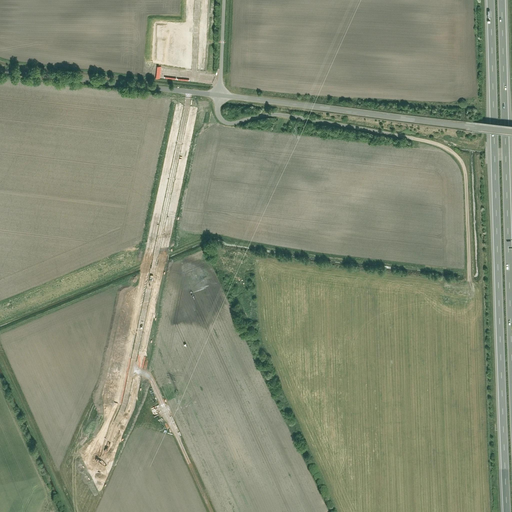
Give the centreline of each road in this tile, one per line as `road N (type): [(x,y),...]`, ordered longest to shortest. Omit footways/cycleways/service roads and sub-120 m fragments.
road 1 (motorway): [(490,0),(507,511)]
road 2 (motorway): [(511,342),(501,0)]
road 3 (residential): [(218,95),(466,124)]
road 4 (residential): [(0,69),(218,95)]
road 5 (track): [(407,135),(443,143),(463,162),(469,269)]
